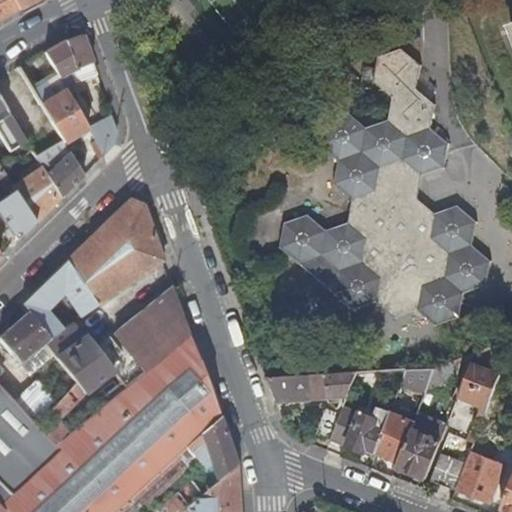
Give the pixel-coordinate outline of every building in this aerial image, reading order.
[(14,0),(0,0),(0,21),(9,16),(20,10),(14,0)] [(14,0),(20,10),(38,0),(14,0)] [(76,82),(97,74),(83,35),(62,43),(54,47),(45,53),(59,78),(72,72),(76,82)] [(286,224),(281,249),(355,311),(376,304),(395,319),(418,311),(437,327),(458,319),(463,296),(486,287),(491,261),(472,247),(477,222),(458,207),(435,215),(417,200),(422,177),(444,169),(449,145),(431,131),(435,105),(417,90),(422,65),(403,50),(378,59),(374,82),(393,98),(388,120),(367,128),(347,113),(326,121),(321,146),(339,161),(335,184),(353,200),(348,224),(328,231),(310,216),(286,224)] [(48,61),(43,53),(39,56),(43,63),(48,61)] [(42,128),(25,139),(32,152),(36,157),(62,141),(52,124),(41,105),(19,67),(4,75),(0,77),(0,97),(6,108),(11,116),(13,119),(31,109),(42,128)] [(66,90),(41,105),(52,124),(77,109),(66,90)] [(6,108),(0,111),(0,114),(4,121),(11,116),(6,108)] [(31,109),(13,119),(25,139),(42,128),(31,109)] [(64,143),(89,129),(77,109),(52,124),(62,141),(64,143)] [(111,115),(89,129),(101,149),(104,156),(113,147),(117,132),(111,115)] [(0,122),(0,134),(16,161),(32,152),(25,139),(13,119),(11,116),(4,121),(0,122)] [(64,143),(62,141),(36,157),(37,159),(60,198),(83,177),(64,143)] [(95,152),(100,160),(104,156),(101,149),(95,152)] [(4,159),(0,161),(0,170),(0,171),(8,166),(4,159)] [(37,170),(11,187),(14,192),(35,224),(60,198),(37,159),(32,162),(37,170)] [(0,202),(14,192),(11,187),(0,171),(0,170),(0,202)] [(9,230),(17,241),(35,224),(14,192),(0,202),(0,226),(4,232),(9,230)] [(98,305),(164,261),(145,207),(129,200),(68,260),(98,305)] [(60,325),(33,293),(23,304),(30,314),(50,341),(74,323),(98,305),(68,260),(46,281),(52,289),(59,283),(72,302),(56,314),(63,323),(60,325)] [(136,365),(143,374),(191,335),(174,287),(114,336),(136,365)] [(0,338),(0,376),(17,360),(21,364),(46,344),(50,341),(30,314),(0,338)] [(86,338),(74,323),(50,341),(46,344),(53,353),(78,385),(37,426),(56,447),(71,434),(61,423),(59,421),(86,394),(114,372),(87,337),(86,338)] [(56,447),(37,426),(0,386),(0,505),(7,511),(116,511),(220,417),(191,335),(143,374),(99,411),(71,434),(56,447)] [(492,357),(511,351),(511,347),(511,338),(489,348),(492,357)] [(46,344),(21,364),(28,372),(53,353),(46,344)] [(17,360),(0,376),(0,386),(37,426),(78,385),(53,353),(28,372),(21,364),(17,360)] [(429,390),(467,375),(471,365),(476,353),(437,368),(429,390)] [(136,365),(91,401),(99,411),(143,374),(136,365)] [(475,426),(481,428),(501,377),(471,365),(467,375),(458,399),(482,409),(475,426)] [(402,389),(425,398),(429,390),(437,368),(409,370),(402,389)] [(379,381),(379,372),(358,373),(354,383),(379,381)] [(278,402),(348,398),(354,383),(358,373),(269,379),(278,402)] [(91,401),(61,423),(71,434),(99,411),(91,401)] [(366,451),(376,455),(391,417),(380,413),(377,421),(344,409),(341,416),(331,442),(365,455),(366,451)] [(315,440),(330,445),(331,442),(341,416),(327,411),(315,440)] [(376,455),(400,464),(412,432),(416,423),(392,414),(391,417),(376,455)] [(155,511),(240,511),(237,464),(220,417),(116,511),(140,511),(192,465),(189,462),(195,456),(205,469),(155,511)] [(398,469),(426,480),(441,442),(412,432),(400,464),(398,469)] [(471,456),(505,469),(508,461),(474,448),(471,456)] [(433,482),(457,491),(458,489),(467,464),(443,455),(433,482)] [(458,489),(503,507),(511,484),(511,471),(505,469),(471,456),(467,464),(458,489)] [(502,511),(506,511),(511,511),(511,484),(503,507),(502,511)]
